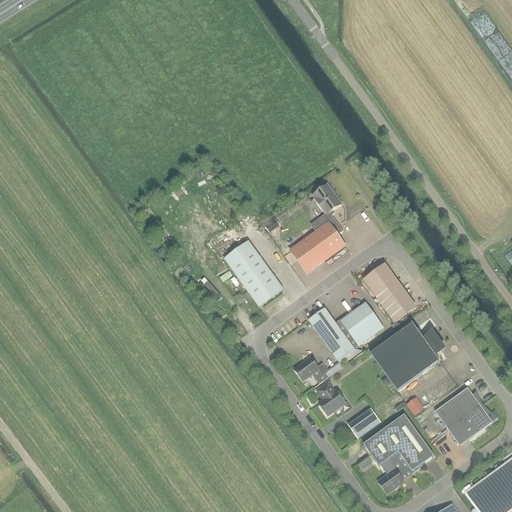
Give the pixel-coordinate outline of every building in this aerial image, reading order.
[(306,274),(344,247),(337,237),(343,233),(331,217),(334,214),(333,212),(341,206),(327,186),(313,196),(315,198),(313,199),(325,216),(322,217),(328,226),(291,253),(306,274)] [(274,220),(265,227),(270,233),(279,227),(274,220)] [(259,309),(283,291),(248,243),(224,260),(259,309)] [(384,266),(364,281),(395,324),(415,309),(384,266)] [(324,310),(308,322),(338,362),(340,361),(343,365),(357,355),(354,351),(383,330),(365,305),(336,326),(324,310)] [(424,341),(412,324),(411,325),(412,325),(370,356),(397,393),(439,363),(440,364),(440,363),(435,356),(440,352),(429,337),(424,341)] [(294,371),(302,383),(319,371),(322,376),(328,372),(322,365),(317,369),(310,359),(294,371)] [(341,408),(345,405),(336,392),(334,394),(328,385),(317,393),(321,399),(322,398),(324,401),(318,405),(327,417),(335,411),(337,413),(342,410),(341,408)] [(435,413),(447,430),(447,431),(482,405),(481,404),(476,393),(475,394),(476,394),(472,397),(468,390),(435,413)] [(424,409),(416,399),(407,406),(414,416),(424,409)] [(406,407),(403,402),(394,409),(395,409),(397,413),(406,407)] [(482,405),(447,431),(447,430),(446,431),(447,431),(460,448),(492,424),(488,417),(491,415),(491,416),(492,415),(482,406),(482,405)] [(366,408),(343,426),(355,441),(378,423),(366,408)] [(404,416),(363,446),(379,468),(381,467),(388,476),(378,484),(386,496),(404,483),(400,478),(410,471),(412,473),(434,458),(404,416)] [(359,469),(368,464),(366,460),(357,466),(359,469)] [(511,511),(511,461),(465,496),(476,511),(511,511)]
